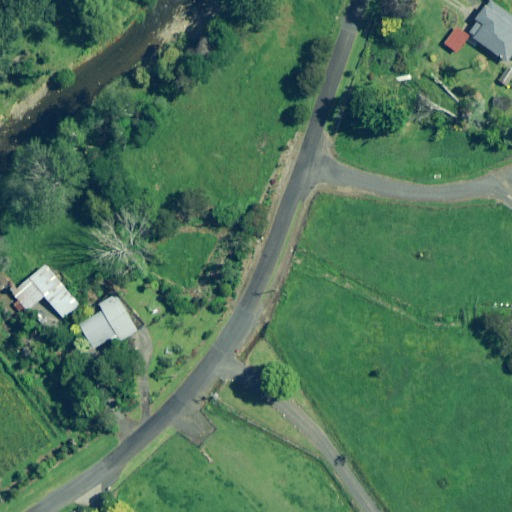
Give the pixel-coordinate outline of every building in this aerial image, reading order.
[(487,0),(488,0),(474,20),(476,21),(467,34),(506,62),(511,54),(511,14),(491,0),(487,0)] [(467,36),(454,27),(443,44),(456,53),(467,36)] [(511,75),(511,70),(506,66),(497,80),(505,86),(511,75)] [(497,95),(490,102),(500,112),(507,105),(497,95)] [(79,304),(46,265),(13,293),(27,310),(44,296),(63,318),(79,304)] [(137,331),(116,294),(99,303),(103,311),(80,323),(93,348),(118,335),(120,340),(137,331)]
